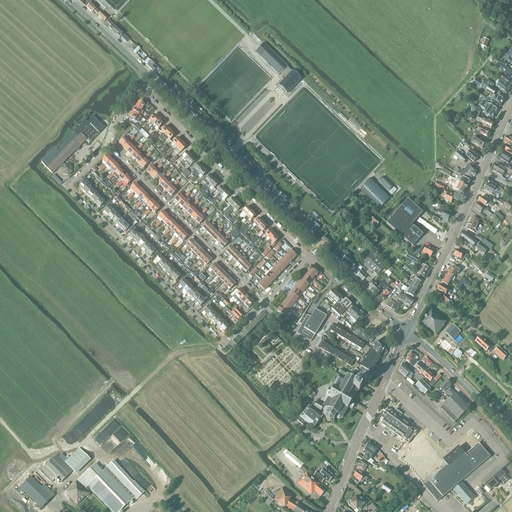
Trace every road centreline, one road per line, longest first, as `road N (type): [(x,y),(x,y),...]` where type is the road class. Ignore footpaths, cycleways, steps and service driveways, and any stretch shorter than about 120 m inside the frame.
road 1 (unclassified): [(105,144),(66,188),(222,344),(262,304)]
road 2 (tertiary): [(407,331),(511,105)]
road 3 (unclassified): [(307,257),(143,88)]
road 4 (unclassified): [(105,144),(263,303)]
road 5 (tertiary): [(326,511),(407,331)]
road 6 (track): [(218,340),(179,352),(87,438)]
road 7 (tertiary): [(511,431),(407,331)]
road 8 (tertiary): [(407,331),(318,247)]
